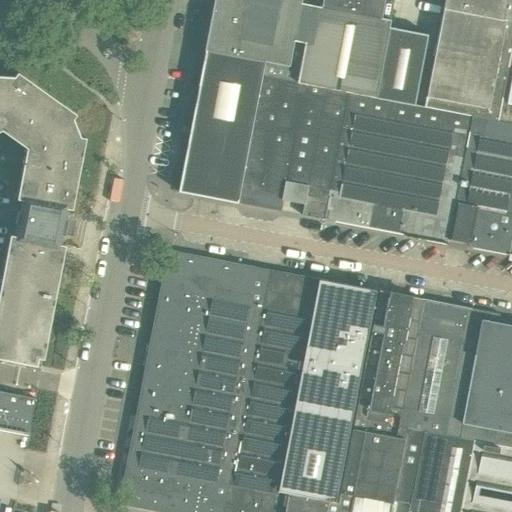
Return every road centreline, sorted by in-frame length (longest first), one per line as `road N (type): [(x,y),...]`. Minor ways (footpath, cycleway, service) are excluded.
road 1 (unclassified): [(123,210),(511,285)]
road 2 (residential): [(66,511),(123,210)]
road 3 (residential): [(0,5),(33,8),(82,30),(116,63),(140,124)]
road 4 (unclassified): [(140,124),(162,0)]
